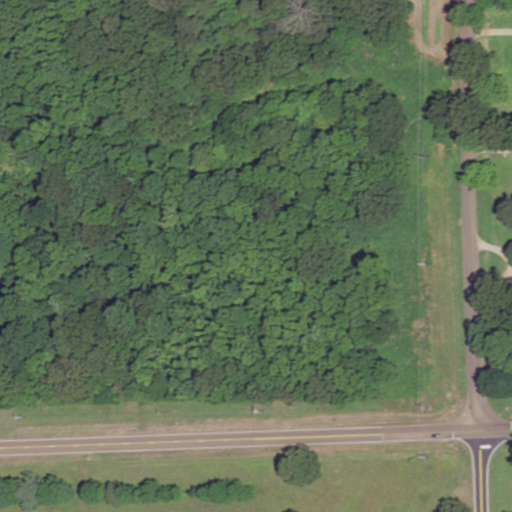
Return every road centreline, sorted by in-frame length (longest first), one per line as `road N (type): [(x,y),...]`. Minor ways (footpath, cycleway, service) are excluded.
road 1 (tertiary): [(0,447),(511,428)]
road 2 (secondary): [(477,429),(467,0)]
